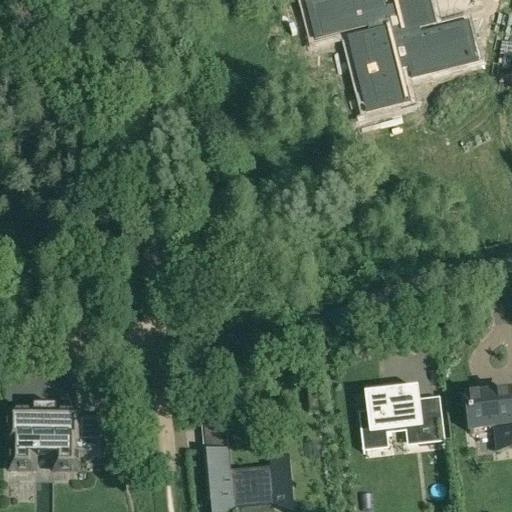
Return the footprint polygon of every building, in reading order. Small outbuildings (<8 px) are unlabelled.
[(318,48),(310,50),(311,53),(314,64),(314,65),(315,68),(311,69),(312,73),(361,60),(363,68),(357,69),(358,70),(355,70),(362,98),(371,95),(375,110),(375,111),(374,112),(364,115),(366,124),(369,135),(370,140),(398,133),(398,135),(402,134),(394,105),(404,102),(406,110),(409,109),(409,107),(419,105),(428,103),(428,102),(442,99),(437,79),(445,77),(460,73),(457,62),(459,61),(458,58),(429,65),(414,69),(412,61),(423,58),(422,55),(420,47),(420,43),(419,43),(417,34),(414,21),(411,12),(412,12),(409,2),(408,0),(377,0),(388,40),(378,42),(373,23),(370,23),(370,25),(341,33),(341,32),(330,35),(330,36),(318,39),(318,38),(315,39),(318,48)] [(319,389),(307,390),(309,414),(321,412),(319,389)] [(441,424),(442,423),(442,420),(440,420),(440,421),(419,424),(415,393),(368,399),(370,416),(360,417),(360,416),(359,416),(361,437),(362,437),(363,445),(386,442),(385,434),(418,430),(420,448),(443,445),(443,446),(445,445),(444,442),(443,442),(443,444),(442,444),(439,422),(440,422),(441,424)] [(469,435),(496,431),(498,454),(511,452),(511,407),(510,395),(480,398),(480,394),(467,396),(468,400),(465,400),(466,402),(470,433),(469,433),(469,435)] [(35,474),(35,461),(54,461),(54,473),(78,473),(78,460),(104,460),(104,445),(103,445),(103,422),(81,422),(81,418),(56,417),(56,409),(34,409),(33,417),(9,417),(8,447),(11,447),(11,473),(35,474)] [(231,474),(229,451),(206,453),(211,511),(234,511),(234,503),(273,500),(274,509),(281,511),(293,511),(289,460),(269,461),(270,470),(270,474),(231,478),(231,474)]
